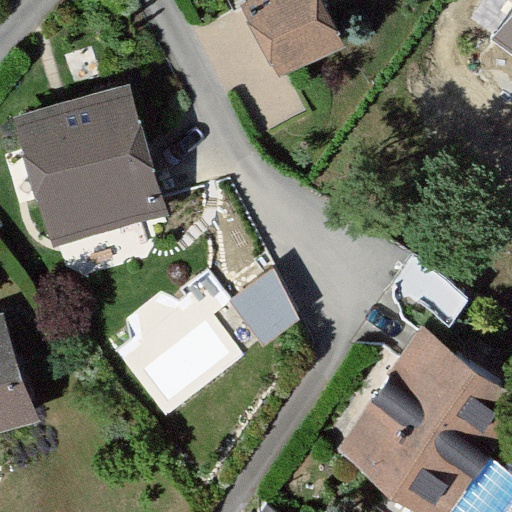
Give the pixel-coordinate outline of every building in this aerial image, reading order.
[(247,0),(280,68),(351,34),(334,0),(247,0)] [(511,0),(510,0),(486,38),(511,55),(511,0)] [(182,207),(151,74),(29,102),(60,236),(182,207)] [(0,430),(60,411),(24,302),(0,309),(0,430)] [(511,389),(511,383),(409,321),(333,446),(439,510),(511,389)]
